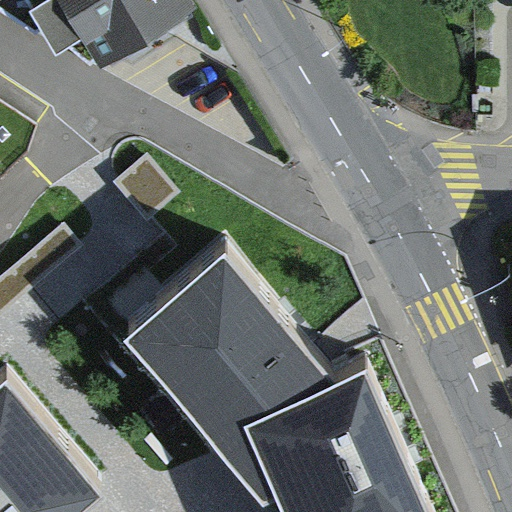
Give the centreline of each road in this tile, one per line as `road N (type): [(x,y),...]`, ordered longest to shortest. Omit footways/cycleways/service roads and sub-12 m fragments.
road 1 (residential): [(409,245),(308,203),(0,40)]
road 2 (tertiary): [(511,479),(409,245)]
road 3 (tertiary): [(367,166),(265,0)]
road 4 (residential): [(511,172),(367,166)]
